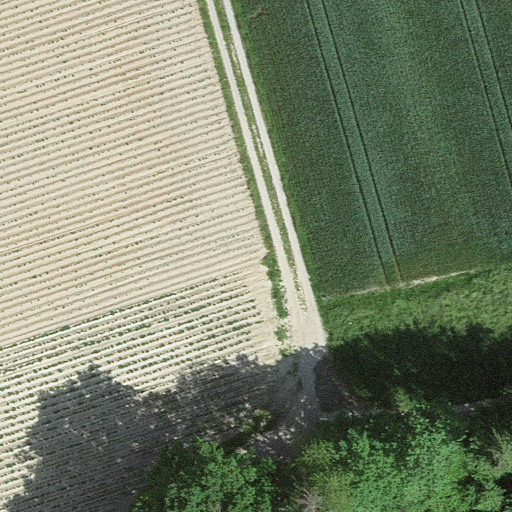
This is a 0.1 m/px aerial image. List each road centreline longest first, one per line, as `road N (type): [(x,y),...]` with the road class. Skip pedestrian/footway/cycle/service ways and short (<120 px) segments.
road 1 (track): [(221,0),(338,434)]
road 2 (track): [(338,434),(246,459),(207,482),(187,511)]
road 3 (track): [(338,434),(511,404)]
